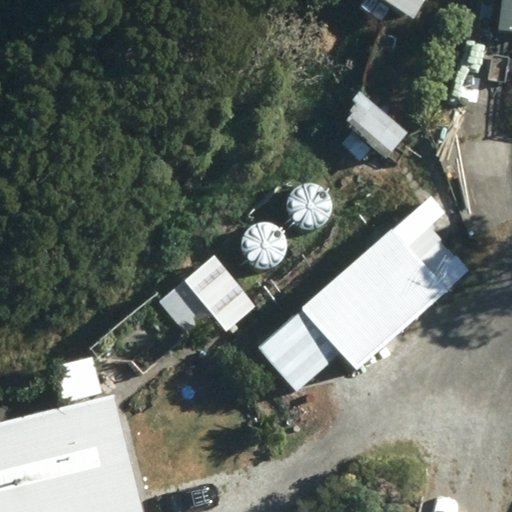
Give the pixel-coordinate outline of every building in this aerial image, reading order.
[(428,0),(368,0),(416,25),(428,0)] [(362,97),(339,122),(383,164),(407,139),(362,97)] [(414,211),(258,349),(297,393),(339,355),(354,372),(467,272),(414,211)] [(257,308),(211,253),(179,281),(225,335),(257,308)] [(142,511),(111,394),(0,423),(0,511),(142,511)]
